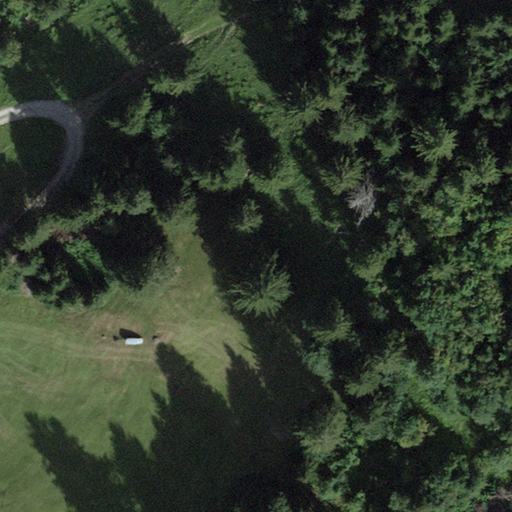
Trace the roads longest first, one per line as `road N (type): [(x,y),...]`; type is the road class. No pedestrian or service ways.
road 1 (track): [(0,248),(85,163),(89,137),(82,120),(41,101),(0,111)]
road 2 (track): [(82,120),(161,41),(287,0)]
